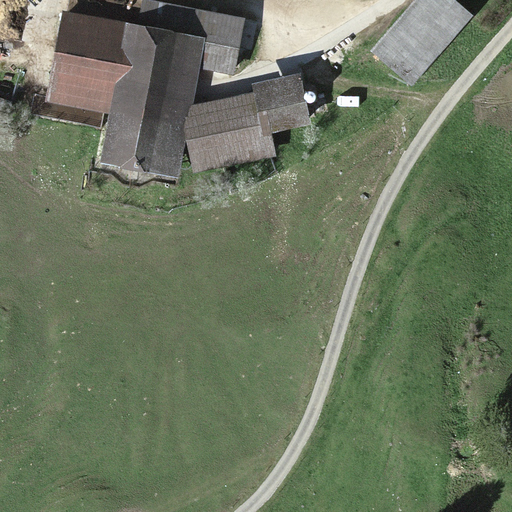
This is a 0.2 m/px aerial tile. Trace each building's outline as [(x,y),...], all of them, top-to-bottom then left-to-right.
[(142,0),(137,24),(64,10),(46,101),(109,113),(100,163),(179,178),(186,143),(194,104),(201,69),(234,75),(245,18),(151,0),(142,0)] [(447,0),(419,0),(375,44),(410,80),(469,21),(447,0)] [(301,72),(251,82),(253,92),(262,134),(272,132),(312,124),(301,72)] [(253,92),(194,104),(186,143),(193,173),(276,156),(272,132),(262,134),(253,92)] [(78,135),(31,121),(24,143),(71,157),(78,135)]
